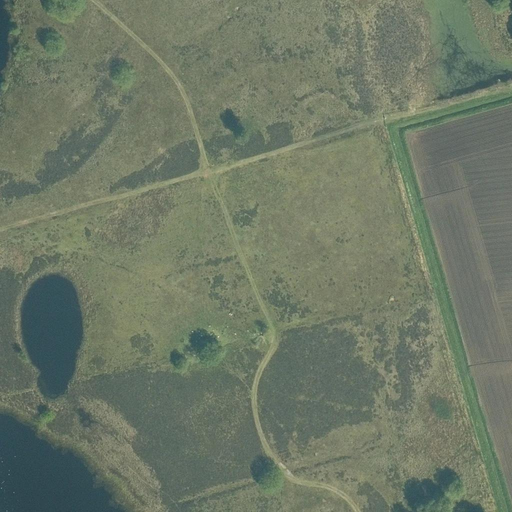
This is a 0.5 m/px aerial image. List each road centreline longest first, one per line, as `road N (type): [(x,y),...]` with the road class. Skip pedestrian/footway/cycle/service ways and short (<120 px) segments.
road 1 (track): [(356,511),(349,494),(290,481),(266,451),(251,380),(277,338),(209,174)]
road 2 (track): [(209,174),(511,89)]
road 3 (track): [(88,0),(184,97),(209,174)]
road 4 (track): [(209,174),(0,232)]
